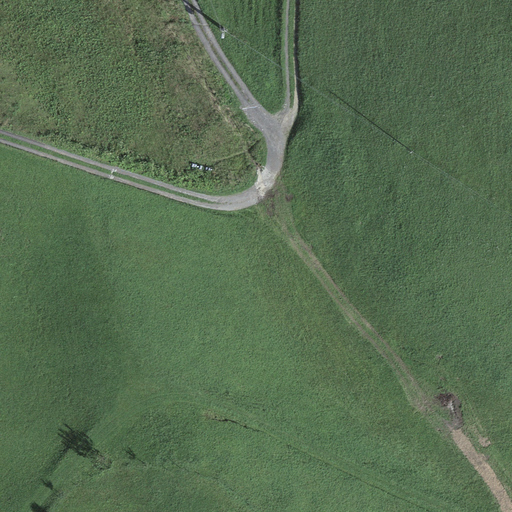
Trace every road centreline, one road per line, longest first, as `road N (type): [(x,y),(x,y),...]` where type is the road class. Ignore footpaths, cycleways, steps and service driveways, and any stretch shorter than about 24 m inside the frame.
road 1 (track): [(196,0),(253,94),(284,119),(280,160),(267,185),(207,195),(0,127)]
road 2 (track): [(284,119),(296,103),(296,0)]
